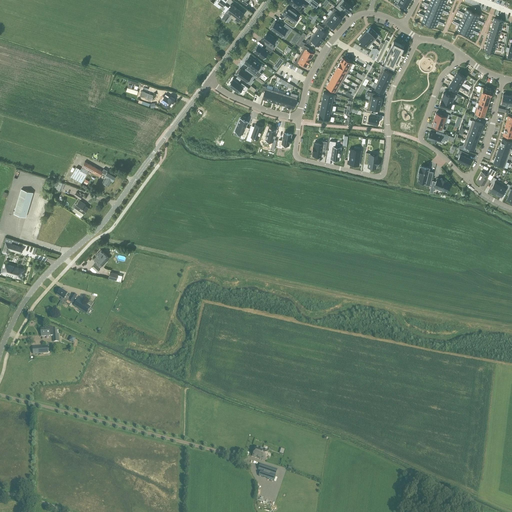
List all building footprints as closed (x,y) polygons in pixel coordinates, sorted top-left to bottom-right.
[(287,0),(288,0),(288,1),(299,9),(302,4),(306,7),(308,4),(310,6),(312,4),(305,0),(301,0),(302,0),(300,0),(287,0)] [(344,0),(340,0),(335,6),(340,10),(342,7),(348,12),(352,7),(344,0)] [(395,1),(394,4),(399,8),(401,5),(406,7),(409,3),(404,0),(399,0),(398,2),(395,1)] [(438,2),(435,8),(443,11),(443,10),(445,5),(438,2)] [(222,19),(225,21),(230,14),(233,16),(232,18),(237,22),(239,20),(240,20),(241,18),(241,17),(242,15),(239,13),(240,11),(236,8),(234,7),(231,5),(229,8),(225,13),(226,13),(222,19)] [(426,10),(433,13),(435,8),(428,5),(428,6),(426,10)] [(286,9),(282,14),(287,17),(284,21),(290,25),(295,19),(296,20),(299,15),(295,13),(296,12),(292,9),(292,10),(288,7),(286,9),(285,9),(286,9)] [(332,11),(329,15),(338,23),(342,18),(337,14),(338,11),(334,8),(332,10),(332,11)] [(435,8),(433,13),(440,16),(442,12),(443,11),(435,8)] [(464,13),(464,14),(471,17),(473,12),(466,9),(464,13)] [(424,15),(424,16),(431,19),(433,13),(426,10),(424,15)] [(473,12),(471,17),(478,21),(478,20),(480,15),(473,12)] [(433,13),(431,19),(438,22),(438,21),(440,16),(433,13)] [(463,15),(461,19),(468,23),(471,17),(464,14),(463,15)] [(329,15),(323,23),(327,26),(329,24),(334,28),(338,23),(329,15)] [(423,17),(421,22),(428,25),(431,19),(424,16),(423,17)] [(471,17),(468,23),(475,26),(476,23),(477,22),(478,21),(471,17)] [(494,18),(493,24),(502,26),(504,21),(494,18)] [(431,19),(428,25),(435,28),(437,23),(438,22),(431,19)] [(459,24),(466,28),(468,23),(461,19),(459,24)] [(275,21),(270,28),(282,37),(286,32),(289,34),(292,29),(285,24),(283,27),(275,21)] [(468,23),(466,28),(473,31),(473,30),(475,26),(468,23)] [(314,32),(314,33),(323,40),(327,34),(322,30),(324,28),(319,24),(317,27),(318,28),(317,29),(314,32)] [(458,25),(456,30),(463,33),(466,28),(459,24),(458,25)] [(370,27),(366,31),(375,40),(379,35),(370,27)] [(466,28),(463,33),(470,36),(472,32),(473,31),(466,28)] [(366,31),(363,35),(371,44),(375,40),(366,31)] [(267,33),(263,39),(268,43),(266,45),(273,50),(274,47),(272,46),(277,40),(273,38),(273,37),(270,35),(267,33)] [(308,38),(306,41),(307,41),(311,45),(313,42),(319,46),(323,40),(314,33),(309,39),(308,38)] [(363,35),(359,39),(368,48),(371,44),(363,35)] [(394,41),(384,62),(393,67),(396,62),(397,62),(402,52),(401,51),(404,46),(394,41)] [(258,44),(253,51),(263,58),(268,52),(270,53),(272,50),(266,46),(264,49),(258,44)] [(486,44),(485,50),(494,53),(496,47),(486,44)] [(303,48),(300,55),(310,60),(314,54),(307,50),(309,47),(304,45),(302,48),(303,48)] [(295,60),(293,63),(298,66),(300,63),(306,67),(310,60),(300,55),(297,59),(296,61),(295,60)] [(249,56),(244,63),(248,66),(251,68),(249,70),(252,72),(259,77),(262,74),(259,72),(257,70),(261,65),(261,64),(249,56)] [(343,57),(340,62),(350,68),(353,63),(343,57)] [(340,62),(337,67),(348,73),(350,68),(340,62)] [(382,69),(379,73),(390,78),(392,74),(387,71),(388,68),(382,65),(381,68),(382,69)] [(337,67),(334,72),(345,78),(348,73),(337,67)] [(241,68),(236,74),(238,76),(237,77),(241,79),(241,78),(249,84),(256,76),(248,70),(246,72),(244,71),(241,68)] [(334,72),(332,77),(342,83),(345,78),(334,72)] [(457,72),(454,77),(462,82),(465,77),(457,72)] [(379,73),(377,78),(378,79),(387,83),(390,78),(379,73)] [(332,77),(329,81),(340,87),(342,83),(332,77)] [(454,77),(451,81),(460,86),(462,82),(454,77)] [(234,80),(229,86),(236,91),(239,93),(243,88),(246,91),(248,88),(242,83),(240,84),(233,79),(232,79),(234,80)] [(376,83),(377,84),(385,88),(387,83),(378,79),(376,83)] [(329,81),(326,86),(337,92),(340,87),(329,81)] [(451,81),(448,86),(457,91),(460,86),(451,81)] [(374,82),(372,86),(375,88),(383,93),(385,88),(377,84),(376,83),(374,82)] [(263,85),(261,91),(265,92),(262,99),(266,100),(269,101),(272,90),(270,89),(266,88),(266,86),(263,85)] [(481,87),(479,92),(480,92),(490,95),(492,90),(481,87)] [(272,90),(269,101),(273,102),(275,103),(278,92),(276,91),(275,91),(272,90)] [(151,100),(153,95),(141,91),(140,96),(151,100)] [(278,92),(275,103),(280,104),(281,105),(284,94),(283,93),(278,92)] [(323,98),(322,98),(332,100),(334,101),(334,100),(335,95),(324,92),(323,98)] [(368,92),(367,95),(370,96),(369,98),(369,101),(380,104),(382,98),(375,96),(375,93),(368,92)] [(478,97),(489,100),(490,95),(480,92),(478,97)] [(443,93),(441,99),(452,103),(453,104),(455,98),(456,98),(457,95),(451,93),(450,96),(443,93)] [(166,94),(160,103),(163,105),(164,104),(167,106),(169,108),(174,100),(175,99),(171,96),(170,98),(166,94)] [(284,94),(281,105),(287,107),(290,96),(290,95),(284,94)] [(290,96),(287,107),(293,109),(295,104),(296,101),(297,98),(290,96)] [(478,97),(476,102),(478,103),(487,105),(489,100),(478,97)] [(441,99),(439,105),(446,108),(445,111),(451,113),(452,109),(450,109),(452,103),(441,99)] [(366,107),(366,110),(371,112),(372,108),(379,110),(380,104),(369,101),(367,107),(366,107)] [(214,104),(209,111),(215,116),(213,119),(221,124),(225,119),(223,118),(226,113),(214,104)] [(476,107),(474,112),(484,116),(486,110),(476,107)] [(320,108),(319,114),(332,117),(333,111),(320,108)] [(364,111),(364,115),(367,115),(365,122),(370,124),(370,123),(377,124),(379,117),(370,116),(371,113),(364,111)] [(436,113),(434,119),(445,123),(446,123),(448,117),(449,118),(450,114),(444,112),(443,115),(436,113)] [(319,114),(318,119),(331,122),(332,117),(319,114)] [(240,118),(235,130),(242,133),(241,136),(245,138),(248,130),(245,129),(246,127),(248,122),(240,118)] [(198,127),(195,130),(201,135),(210,124),(213,127),(215,124),(209,119),(206,123),(202,120),(200,124),(199,123),(197,126),(198,127)] [(434,119),(432,125),(438,127),(437,130),(443,132),(445,129),(443,128),(445,123),(434,119)] [(472,120),(470,125),(481,129),(483,124),(472,120)] [(251,141),(252,137),(258,139),(262,128),(255,125),(253,132),(249,131),(246,139),(251,141)] [(470,125),(468,130),(479,134),(481,129),(470,125)] [(265,141),(264,145),(271,147),(270,149),(274,150),(276,141),(273,140),(276,131),(269,129),(267,133),(267,132),(266,136),(267,136),(265,141)] [(511,130),(505,129),(503,135),(511,137),(511,130)] [(468,130),(467,135),(477,139),(479,134),(468,130)] [(430,132),(428,137),(431,138),(431,140),(436,141),(439,142),(439,141),(440,138),(445,140),(447,141),(448,139),(449,135),(437,131),(436,134),(430,132)] [(279,140),(278,146),(281,147),(282,144),(285,145),(285,144),(289,145),(289,142),(291,143),(292,138),(290,138),(291,134),(284,132),(282,140),(279,140)] [(467,135),(465,140),(476,144),(477,139),(467,135)] [(511,142),(502,139),(500,145),(510,148),(511,142)] [(465,140),(463,145),(474,149),(476,144),(465,140)] [(313,146),(312,151),(313,152),(312,155),(321,157),(322,151),(325,151),(327,142),(320,141),(320,143),(314,143),(314,146),(313,146)] [(330,141),(328,150),(332,151),(331,156),(331,159),(337,160),(338,160),(339,160),(339,159),(339,155),(341,147),(335,147),(336,142),(330,141)] [(500,145),(498,151),(509,155),(511,149),(510,148),(500,145)] [(349,149),(347,160),(351,160),(350,163),(354,163),(354,162),(358,163),(359,163),(361,151),(360,151),(349,149)] [(460,154),(457,160),(468,165),(471,159),(465,156),(466,153),(459,150),(458,153),(460,154)] [(498,151),(496,157),(507,161),(509,155),(498,151)] [(366,152),(364,163),(368,164),(368,167),(376,168),(376,165),(378,165),(379,160),(377,159),(378,156),(370,155),(370,153),(366,152)] [(496,157),(493,163),(504,167),(507,161),(496,157)] [(85,161),(82,167),(89,170),(100,177),(102,173),(105,174),(104,177),(105,177),(102,182),(109,185),(111,181),(112,181),(116,175),(114,174),(115,173),(112,172),(111,173),(104,169),(102,171),(85,161)] [(419,174),(418,178),(426,180),(425,184),(430,186),(432,175),(428,174),(429,168),(421,166),(421,167),(420,167),(418,174),(419,174)] [(86,176),(89,170),(82,167),(80,170),(79,172),(80,173),(86,176)] [(481,172),(477,180),(484,185),(488,178),(491,180),(496,171),(490,168),(487,175),(481,172)] [(76,180),(82,184),(86,176),(80,173),(76,180)] [(493,184),(490,190),(495,193),(501,182),(496,179),(493,177),(490,182),(493,184)] [(432,180),(431,187),(434,188),(441,190),(441,189),(447,192),(448,190),(449,190),(450,186),(449,186),(450,184),(448,184),(449,182),(446,181),(446,180),(441,178),(441,179),(437,178),(436,182),(432,180)] [(501,182),(495,193),(501,196),(504,190),(507,192),(511,185),(508,183),(507,185),(501,182)] [(101,190),(111,196),(114,191),(105,185),(101,190)] [(21,189),(14,213),(26,217),(33,192),(21,189)] [(84,214),(86,211),(88,208),(85,205),(86,205),(79,200),(75,207),(84,214)] [(4,251),(3,253),(6,254),(7,253),(9,254),(9,252),(10,253),(11,251),(22,254),(24,247),(7,242),(4,251)] [(107,256),(105,253),(101,250),(96,255),(97,256),(94,259),(97,261),(95,264),(95,263),(92,267),(97,272),(100,269),(100,268),(102,265),(100,263),(107,256)] [(5,263),(3,267),(2,267),(1,273),(3,273),(2,275),(16,279),(16,278),(22,279),(25,269),(9,264),(5,263)] [(65,304),(69,306),(72,302),(69,301),(69,300),(68,299),(69,298),(68,297),(70,295),(61,289),(57,295),(62,298),(60,301),(65,304)] [(91,308),(91,307),(90,307),(84,303),(78,299),(74,306),(86,314),(91,308)] [(49,329),(41,329),(41,337),(53,336),(53,337),(58,337),(58,333),(57,333),(56,329),(53,329),(53,327),(49,326),(49,329)] [(42,346),(33,346),(33,353),(35,353),(35,354),(43,354),(42,346)] [(256,447),(253,456),(265,460),(268,451),(256,447)] [(259,476),(273,481),(277,470),(260,464),(258,470),(261,471),(259,476)]
